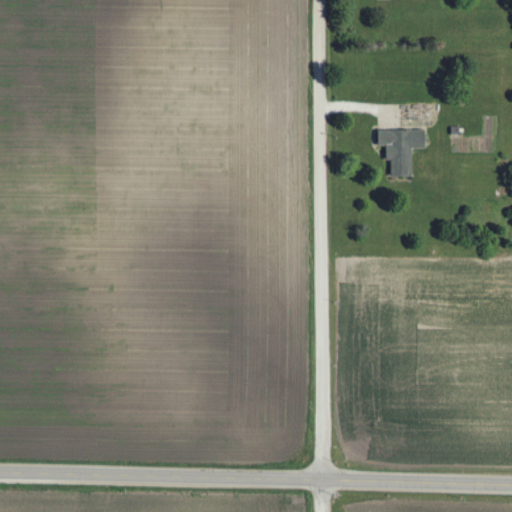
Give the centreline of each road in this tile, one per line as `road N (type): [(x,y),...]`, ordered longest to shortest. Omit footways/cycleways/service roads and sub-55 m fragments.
road 1 (secondary): [(511,485),(0,472)]
road 2 (residential): [(322,511),(318,0)]
